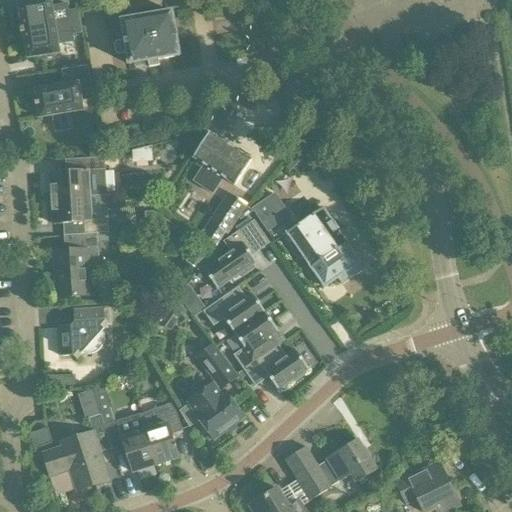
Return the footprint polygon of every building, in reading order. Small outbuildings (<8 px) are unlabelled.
[(20,32),(80,22),(78,11),(69,12),(67,5),(52,8),(50,0),(42,0),(18,4),(23,29),(20,30),(20,32)] [(116,54),(119,56),(127,55),(129,65),(148,62),(149,68),(160,66),(159,60),(180,57),(173,12),(121,21),(125,41),(117,42),(114,46),(116,54)] [(80,22),(20,32),(21,35),(24,35),(28,60),(60,54),(58,45),(74,43),(73,36),(82,34),(80,22)] [(93,100),(88,66),(61,71),(64,86),(35,91),(37,103),(35,104),(36,107),(38,107),(40,119),(52,117),(55,132),(72,130),(69,114),(83,111),(82,102),(93,100)] [(194,159),(203,165),(191,183),(211,195),(223,178),(236,186),(252,161),(210,134),(194,159)] [(50,174),(52,200),(90,197),(107,196),(105,158),(75,160),(75,172),(50,174)] [(248,206),(230,193),(201,236),(217,247),(226,234),(228,236),(248,206)] [(260,221),(282,206),(275,195),(253,210),(260,221)] [(79,231),(79,236),(98,235),(109,234),(107,196),(90,197),(52,200),(53,225),(66,225),(67,232),(79,231)] [(361,263),(338,230),(339,230),(333,221),(332,222),(323,208),(287,233),(325,288),(338,279),(342,285),(363,270),(359,264),(361,263)] [(250,265),(255,262),(249,253),(266,241),(267,241),(254,222),(251,224),(249,220),(237,229),(239,232),(223,242),(231,253),(219,262),(205,272),(217,289),(238,274),(241,277),(253,268),(250,265)] [(98,235),(79,236),(64,237),(65,251),(55,252),(58,299),(95,297),(95,296),(88,296),(86,268),(100,268),(98,235)] [(214,326),(224,319),(234,334),(265,313),(252,296),(246,300),(238,289),(204,312),(214,326)] [(156,302),(157,322),(175,300),(156,302)] [(103,331),(109,325),(105,321),(104,309),(74,311),(75,323),(72,326),(60,327),(61,357),(73,357),(77,361),(83,354),(87,355),(92,355),(96,353),(100,351),(102,348),(104,344),(105,340),(105,335),(103,331)] [(233,357),(244,372),(279,347),(271,335),(277,331),(265,313),(234,334),(245,349),(233,357)] [(197,358),(217,384),(180,412),(190,428),(200,421),(214,440),(244,418),(222,390),(238,378),(213,346),(197,358)] [(279,347),(244,372),(255,387),(269,378),(278,391),(293,380),(294,382),(305,375),(303,373),(308,370),(295,351),(286,357),(279,347)] [(76,376),(45,377),(46,389),(76,388),(76,376)] [(93,391),(79,396),(87,420),(89,419),(92,418),(101,415),(93,391)] [(154,420),(142,425),(155,467),(179,459),(175,448),(176,448),(176,446),(175,446),(172,437),(183,433),(177,414),(171,405),(151,411),(154,420)] [(101,453),(112,450),(101,415),(92,418),(89,419),(93,433),(61,444),(62,448),(43,454),(51,478),(70,471),(77,492),(110,481),(101,453)] [(139,415),(117,422),(105,426),(112,449),(124,445),(133,474),(155,467),(142,425),(139,415)] [(46,430),(30,435),(34,446),(49,441),(46,430)] [(306,448),(285,461),(311,501),(332,489),(331,487),(351,475),(357,484),(377,471),(369,458),(372,456),(367,450),(365,451),(358,440),(338,453),(339,455),(318,468),(306,448)] [(436,511),(447,511),(460,506),(444,474),(423,485),(418,474),(397,484),(406,504),(417,499),(423,511),(427,511),(435,508),(436,511)] [(305,511),(299,502),(289,508),(277,489),(250,507),(253,511),(305,511)]
